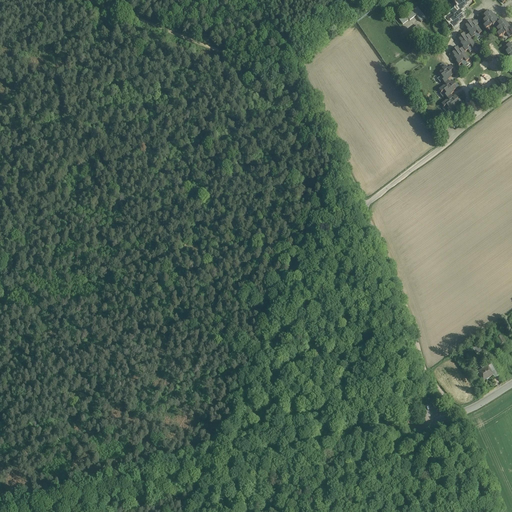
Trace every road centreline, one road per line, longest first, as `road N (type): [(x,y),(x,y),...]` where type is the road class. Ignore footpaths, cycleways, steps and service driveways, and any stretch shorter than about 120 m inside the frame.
road 1 (unknown): [(209,458),(273,323),(334,153),(308,107),(276,79),(80,0)]
road 2 (track): [(365,204),(303,73),(255,0)]
road 3 (track): [(440,416),(217,468)]
road 4 (unclassified): [(365,204),(422,367),(458,410)]
road 5 (track): [(217,468),(36,511)]
road 6 (residential): [(365,204),(511,94)]
road 7 (unknown): [(217,468),(215,477),(86,511)]
